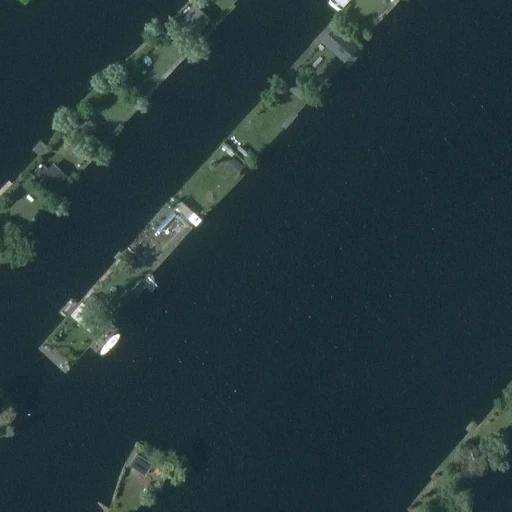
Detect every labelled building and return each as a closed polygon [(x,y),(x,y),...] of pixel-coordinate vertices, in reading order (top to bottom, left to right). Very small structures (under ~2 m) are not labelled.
[(196,9),(183,24),(195,35),(208,20),(196,9)] [(334,25),(320,40),(332,52),(346,37),(334,25)] [(291,71),(280,82),(292,93),(302,82),(291,71)] [(126,75),(120,82),(128,88),(134,81),(126,75)] [(81,119),(73,129),(85,140),(93,130),(81,119)] [(233,158),(224,168),(234,177),(243,167),(233,158)] [(41,165),(31,175),(50,192),(60,182),(41,165)] [(193,213),(188,219),(195,225),(200,220),(193,213)] [(5,224),(0,229),(0,238),(6,244),(15,234),(5,224)] [(81,302),(70,315),(89,332),(100,319),(81,302)] [(105,308),(100,313),(107,319),(112,314),(105,308)] [(511,405),(507,401),(502,407),(508,412),(511,407),(511,405)] [(134,456),(128,467),(143,477),(150,466),(134,456)]
